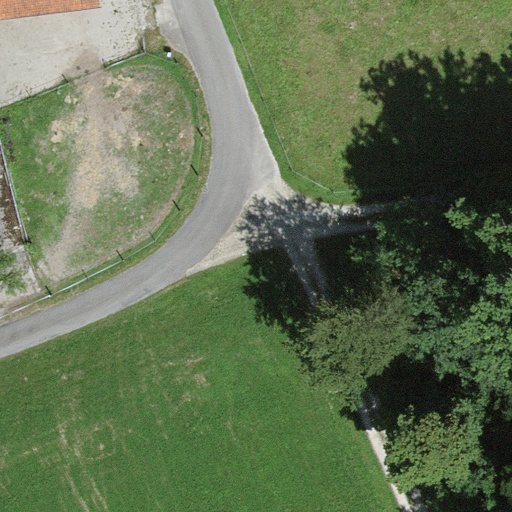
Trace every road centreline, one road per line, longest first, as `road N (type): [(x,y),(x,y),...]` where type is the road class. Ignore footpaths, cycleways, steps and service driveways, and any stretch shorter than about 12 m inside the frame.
road 1 (residential): [(185,0),(219,87),(224,180),(179,258),(0,344)]
road 2 (track): [(219,87),(408,511)]
road 3 (track): [(511,195),(179,258)]
